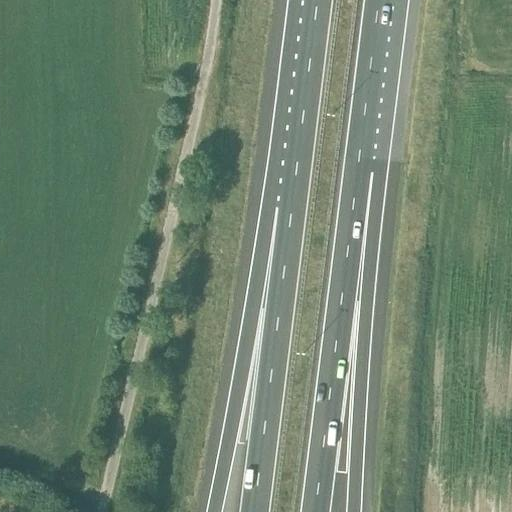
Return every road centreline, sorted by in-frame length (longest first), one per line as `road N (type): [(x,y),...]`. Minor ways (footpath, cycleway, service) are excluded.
road 1 (unclassified): [(102,511),(175,208),(214,0)]
road 2 (motorway): [(314,511),(357,169)]
road 3 (motorway): [(355,511),(372,237),(357,169)]
road 4 (motorway): [(292,210),(253,312),(214,511)]
road 5 (motorway): [(292,210),(254,511)]
road 6 (motorway): [(318,0),(292,210)]
road 7 (motorway): [(357,169),(379,0)]
